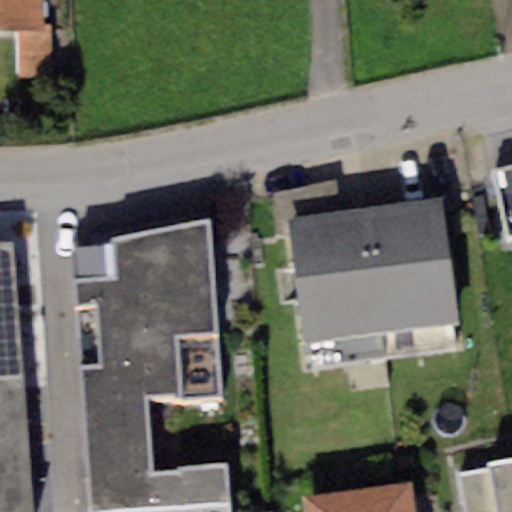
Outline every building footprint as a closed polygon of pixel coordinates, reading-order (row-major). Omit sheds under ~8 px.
[(0,0),(0,41),(20,41),(21,85),(44,85),(41,0),(0,0)] [(511,164),(486,169),(499,236),(511,233),(511,164)] [(286,219),(341,211),(337,182),(273,195),(274,237),(288,235),(286,219)] [(341,211),(286,219),(288,235),(303,344),(458,323),(442,198),(341,211)] [(111,280),(78,282),(92,511),(225,511),(224,466),(154,471),(150,403),(220,398),(209,221),(108,240),(111,280)] [(30,511),(9,246),(0,246),(0,511),(30,511)] [(511,511),(511,463),(460,473),(467,511),(511,511)] [(411,511),(408,484),(305,498),(306,511),(411,511)]
